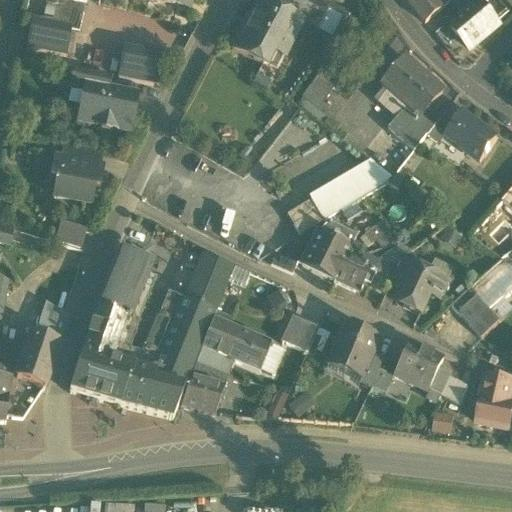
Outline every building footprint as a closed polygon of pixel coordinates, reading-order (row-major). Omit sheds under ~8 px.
[(148,0),(149,1),(187,12),(190,0),(148,0)] [(292,0),(286,13),(317,29),(329,7),(315,0),(314,0),(292,0)] [(323,0),(340,8),(345,0),(323,0)] [(401,0),(424,27),(442,12),(431,0),(401,0)] [(431,0),(442,12),(450,5),(459,15),(476,0),(431,0)] [(459,16),(463,21),(479,7),(496,27),(509,16),(495,0),(476,0),(459,15),(459,16)] [(231,52),(262,68),(270,54),(283,61),(302,25),(261,4),(246,32),(242,30),(231,52)] [(329,7),(317,29),(316,32),(331,40),(348,17),(329,7)] [(499,31),(496,27),(479,7),(463,21),(450,31),(470,54),(499,31)] [(32,24),(26,52),(65,60),(71,32),(32,24)] [(123,52),(117,82),(152,89),(158,58),(123,52)] [(405,109),(419,121),(420,120),(441,96),(403,64),(382,89),(385,92),(375,103),(396,120),(405,109)] [(85,89),(107,93),(110,81),(74,75),(72,88),(85,90),(85,89)] [(318,77),(310,87),(327,100),(335,90),(318,77)] [(318,111),(327,100),(310,87),(300,101),(316,114),(318,111)] [(113,132),(129,135),(136,99),(107,93),(85,89),(85,90),(84,97),(81,110),(78,125),(97,129),(100,134),(108,135),(113,132)] [(67,107),(81,110),(84,97),(70,94),(67,107)] [(316,114),(300,101),(294,108),(321,130),(330,120),(318,111),(316,114)] [(440,121),(432,131),(420,120),(419,121),(405,109),(396,120),(386,131),(413,155),(426,138),(438,147),(444,138),(451,128),(440,121)] [(444,138),(480,164),(496,141),(460,115),(451,128),(444,138)] [(290,163),(310,150),(304,140),(283,153),(290,163)] [(61,165),(98,172),(101,159),(64,152),(61,165)] [(68,204),(90,208),(93,192),(98,193),(102,173),(98,172),(61,165),(54,164),(50,184),(56,185),(53,201),(68,203),(68,204)] [(371,167),(309,203),(286,218),(299,239),(390,181),(371,167)] [(511,194),(502,206),(511,215),(511,194)] [(355,206),(339,215),(346,226),(361,217),(355,206)] [(301,270),(333,285),(345,260),(350,250),(341,246),(347,235),(328,226),(322,237),(318,235),(301,270)] [(377,227),(363,237),(371,248),(386,238),(377,227)] [(61,228),(56,245),(78,252),(83,235),(61,228)] [(0,246),(9,248),(13,234),(0,230),(0,246)] [(453,254),(462,241),(447,231),(439,244),(453,254)] [(133,371),(154,377),(162,357),(146,351),(141,356),(137,367),(133,366),(136,358),(121,352),(131,324),(137,326),(153,280),(143,275),(148,264),(120,252),(98,311),(82,355),(133,371)] [(384,257),(378,263),(396,273),(401,264),(407,260),(393,253),(384,257)] [(213,316),(214,316),(233,270),(202,257),(183,304),(213,316)] [(363,257),(359,267),(370,272),(373,274),(377,264),(363,257)] [(269,271),(291,281),(297,268),(275,258),(269,271)] [(359,267),(345,260),(333,285),(358,297),(370,272),(359,267)] [(391,284),(396,273),(378,263),(377,264),(373,274),(391,284)] [(475,300),(499,326),(511,313),(511,311),(508,307),(511,303),(511,271),(501,264),(465,295),(472,303),(475,300)] [(427,277),(446,286),(451,273),(433,265),(427,277)] [(398,298),(411,270),(401,266),(388,293),(398,298)] [(244,291),(250,277),(234,270),(228,284),(244,291)] [(401,310),(418,318),(428,298),(438,302),(446,286),(427,277),(411,270),(398,298),(406,301),(401,310)] [(286,311),(277,294),(265,301),(274,318),(286,311)] [(450,310),(457,318),(472,303),(465,295),(450,310)] [(162,357),(154,377),(152,382),(182,394),(214,316),(213,316),(183,304),(167,298),(157,322),(173,328),(162,357)] [(406,301),(398,298),(394,307),(401,310),(406,301)] [(475,300),(472,303),(457,318),(481,343),(499,326),(475,300)] [(45,307),(34,339),(59,347),(68,322),(45,307)] [(279,346),(306,359),(318,332),(291,320),(279,346)] [(157,322),(146,351),(162,357),(173,328),(157,322)] [(213,323),(201,352),(211,356),(228,363),(229,362),(238,337),(225,332),(226,329),(213,323)] [(361,383),(362,383),(371,360),(378,343),(341,329),(329,363),(346,369),(343,376),(361,383)] [(239,335),(238,337),(229,362),(232,364),(258,374),(269,347),(239,335)] [(44,390),(59,347),(34,339),(31,337),(16,381),(44,390)] [(284,353),(269,347),(258,374),(273,380),(284,353)] [(413,387),(428,394),(438,371),(441,364),(406,348),(392,380),(412,390),(413,387)] [(210,359),(211,356),(201,352),(198,361),(203,363),(205,357),(210,359)] [(68,394),(119,408),(133,371),(82,355),(68,394)] [(203,363),(198,361),(195,367),(208,370),(227,377),(232,364),(229,362),(228,363),(211,356),(210,359),(205,357),(203,363)] [(358,389),(370,393),(378,374),(382,365),(371,360),(362,383),(361,383),(358,389)] [(346,369),(329,363),(322,380),(357,393),(358,389),(361,383),(343,376),(346,369)] [(189,382),(190,382),(202,385),(208,370),(195,367),(189,382)] [(227,377),(208,370),(202,385),(223,390),(227,377)] [(171,423),(182,394),(152,382),(154,377),(133,371),(119,408),(171,423)] [(428,394),(439,399),(447,381),(449,377),(438,371),(428,394)] [(378,374),(370,393),(384,398),(392,380),(378,374)] [(11,380),(0,378),(0,425),(5,427),(11,380)] [(439,400),(448,404),(457,385),(447,381),(439,399),(439,400)] [(484,402),(505,407),(510,386),(488,381),(484,402)] [(223,390),(202,385),(190,382),(180,410),(214,417),(223,390)] [(448,404),(458,409),(467,390),(457,385),(448,404)] [(439,400),(439,399),(428,394),(423,403),(434,409),(439,400)] [(264,420),(275,425),(287,399),(276,395),(264,420)] [(315,409),(305,395),(287,408),(297,422),(315,409)] [(478,428),(508,434),(511,417),(511,408),(505,407),(484,402),(478,428)] [(451,420),(432,417),(429,437),(449,440),(451,420)]
